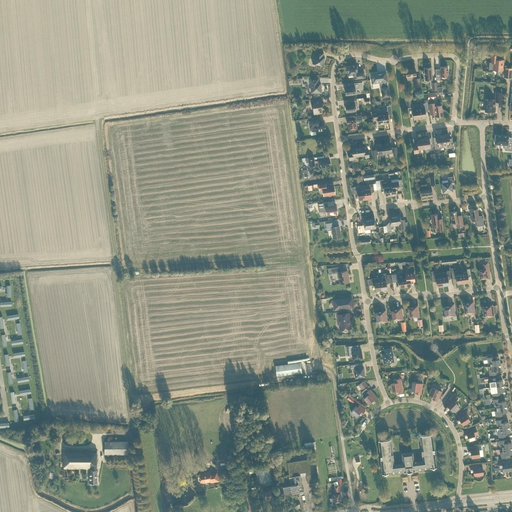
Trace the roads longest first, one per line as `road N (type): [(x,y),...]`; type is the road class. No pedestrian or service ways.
road 1 (track): [(132,426),(97,122)]
road 2 (residential): [(338,139),(332,72),(356,54),(382,61),(452,56),(452,123)]
road 3 (residential): [(458,505),(452,429),(417,402),(387,402)]
road 4 (residential): [(348,211),(485,196)]
road 5 (residential): [(365,302),(498,287)]
road 6 (unclassified): [(333,382),(353,511)]
